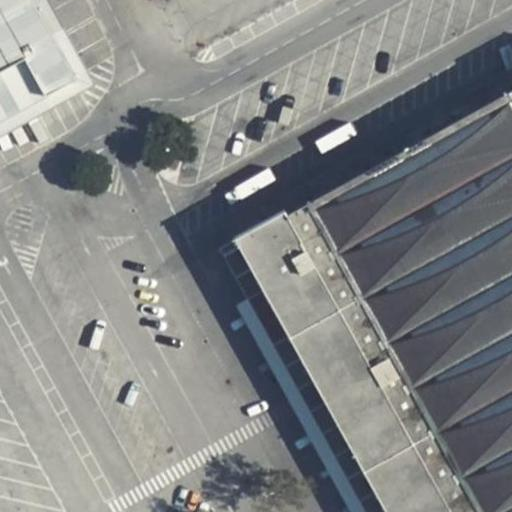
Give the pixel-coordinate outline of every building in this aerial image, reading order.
[(52,0),(0,0),(0,5),(28,55),(71,32),(52,0)] [(0,69),(28,55),(0,5),(0,69)] [(511,87),(511,66),(276,194),(283,207),(285,212),(511,87)] [(511,511),(511,87),(285,212),(283,207),(232,233),(234,238),(290,339),(385,511),(511,511)] [(234,238),(219,246),(275,347),(290,339),(234,238)] [(336,511),(385,511),(290,339),(275,347),(252,360),(336,511)]
